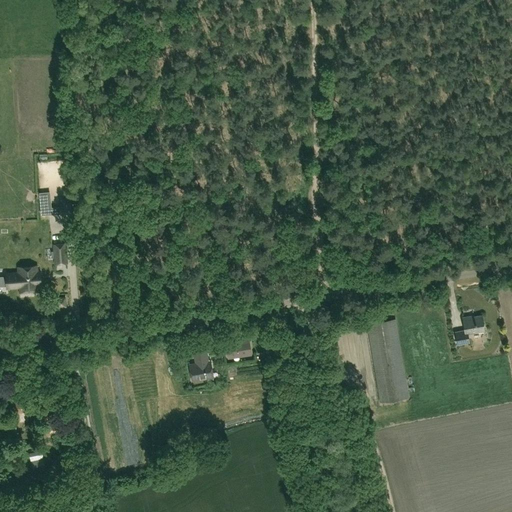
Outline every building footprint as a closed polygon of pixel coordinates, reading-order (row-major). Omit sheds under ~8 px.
[(71,201),(59,202),(60,214),(72,213),(71,201)] [(55,265),(68,263),(65,238),(55,238),(55,243),(53,243),(55,265)] [(37,271),(37,265),(18,267),(18,273),(5,274),(6,286),(19,285),(20,293),(25,292),(26,291),(33,290),(33,292),(39,291),(38,283),(41,283),(40,271),(37,271)] [(393,302),(403,301),(402,287),(392,288),(393,302)] [(56,307),(67,306),(66,296),(55,296),(56,307)] [(455,331),(457,344),(469,342),(468,333),(485,330),(482,315),(469,317),(469,316),(462,317),(464,330),(455,331)] [(395,319),(367,323),(381,402),(408,397),(395,319)] [(251,353),(249,340),(224,344),(226,357),(251,353)] [(194,352),(196,363),(189,364),(191,379),(212,376),(210,360),(208,361),(206,350),(194,352)] [(10,404),(11,414),(29,413),(28,402),(22,403),(21,399),(14,399),(15,404),(10,404)] [(29,452),(32,467),(33,469),(45,466),(41,451),(41,449),(29,452)]
